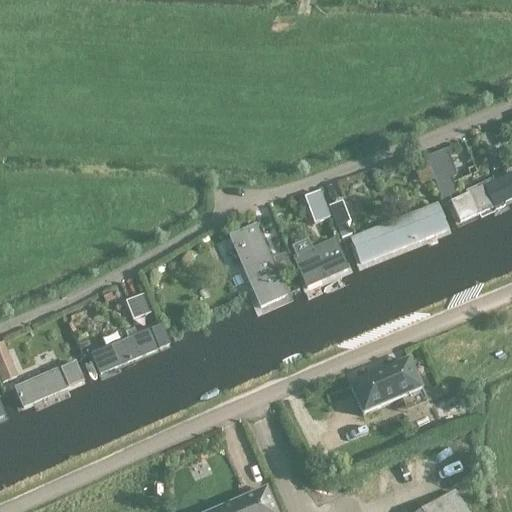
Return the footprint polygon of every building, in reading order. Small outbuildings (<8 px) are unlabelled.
[(455,177),(444,151),(423,160),(440,201),(456,194),(449,179),(455,177)] [(511,202),(511,176),(449,205),(460,227),(511,202)] [(329,220),(319,195),(304,200),(315,226),(329,220)] [(342,241),(350,237),(346,227),(349,226),(340,205),(329,210),(342,241)] [(449,234),(438,206),(349,241),(360,269),(449,234)] [(322,238),(333,233),(330,224),(318,228),(322,238)] [(286,299),(255,228),(230,239),(261,310),(286,299)] [(348,272),(334,241),(292,260),(305,291),(348,272)] [(279,278),(290,274),(287,267),(283,258),(272,263),(279,278)] [(152,316),(145,298),(126,305),(133,324),(152,316)] [(171,348),(162,327),(92,357),(100,378),(171,348)] [(6,345),(0,347),(0,382),(3,389),(21,382),(6,345)] [(363,419),(422,394),(409,362),(350,388),(363,419)] [(85,387),(76,365),(15,390),(24,412),(85,387)] [(250,499),(220,511),(275,511),(270,499),(257,505),(257,506),(254,507),(250,499)]
